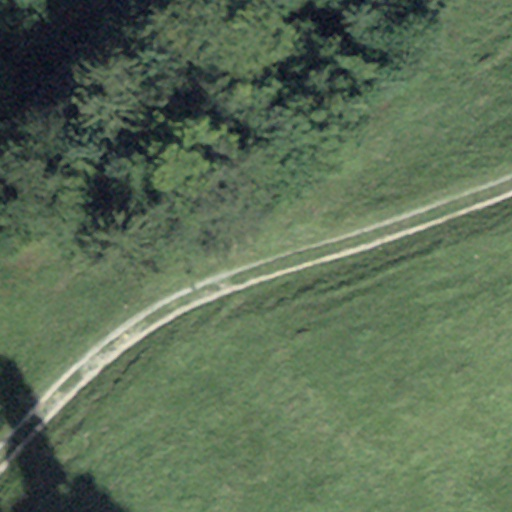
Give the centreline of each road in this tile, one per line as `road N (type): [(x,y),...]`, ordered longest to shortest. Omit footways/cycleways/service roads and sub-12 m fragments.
road 1 (track): [(511,180),(197,280),(144,306),(0,439)]
road 2 (track): [(148,0),(96,40),(0,143)]
